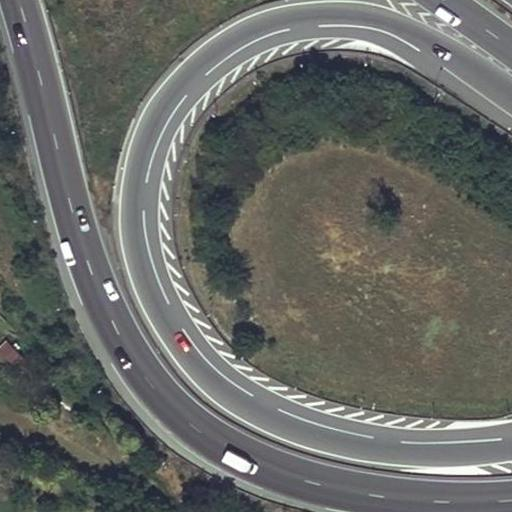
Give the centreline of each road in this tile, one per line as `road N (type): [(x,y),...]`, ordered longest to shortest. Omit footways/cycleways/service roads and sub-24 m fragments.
road 1 (trunk): [(511,448),(359,449),(283,428),(212,388),(166,330),(130,226),(149,124),(179,80),(244,28),(294,12),(378,17),(423,32),(511,94)]
road 2 (trunk): [(17,0),(89,271),(151,385),(198,430),(274,471),(431,500),(511,499)]
